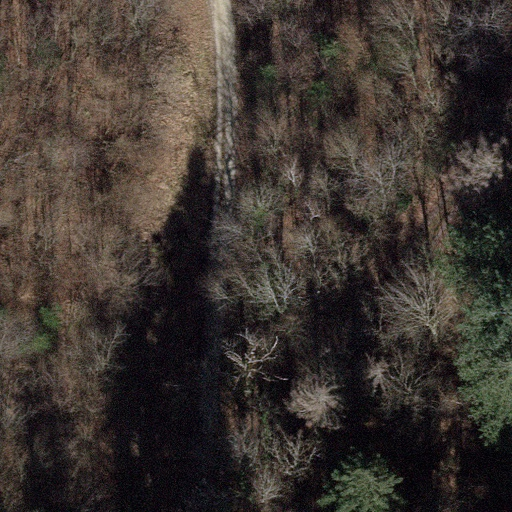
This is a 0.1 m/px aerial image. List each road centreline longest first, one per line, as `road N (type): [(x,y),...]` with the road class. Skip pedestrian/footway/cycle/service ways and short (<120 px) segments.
road 1 (track): [(229,0),(242,66),(193,511)]
road 2 (track): [(511,118),(333,358),(197,511)]
